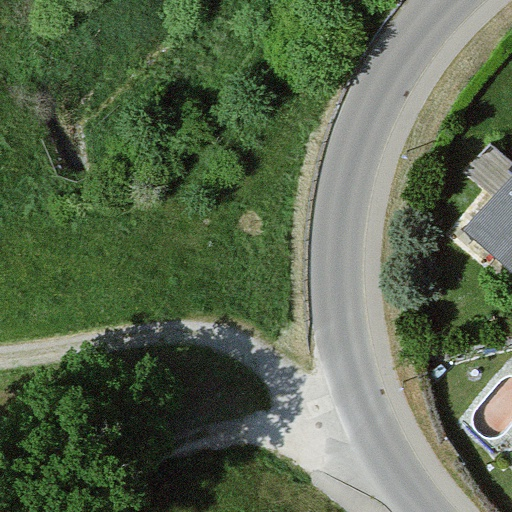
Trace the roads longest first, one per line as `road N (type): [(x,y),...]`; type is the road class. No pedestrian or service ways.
road 1 (unclassified): [(461,0),(401,65),(360,147),(335,265),(354,407),(424,511)]
road 2 (track): [(0,357),(160,333),(225,336),(354,407)]
road 3 (track): [(52,511),(141,460),(212,435),(299,430),(354,407)]
